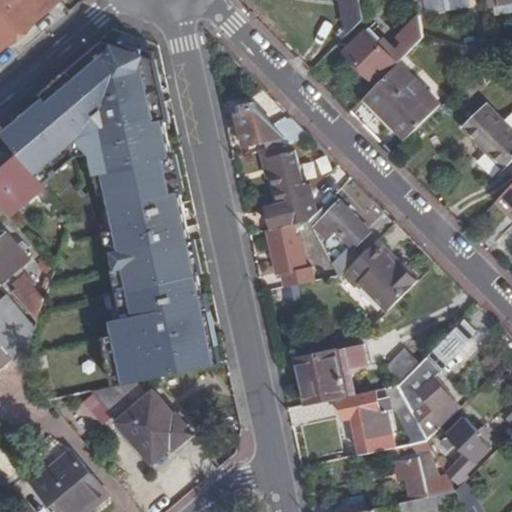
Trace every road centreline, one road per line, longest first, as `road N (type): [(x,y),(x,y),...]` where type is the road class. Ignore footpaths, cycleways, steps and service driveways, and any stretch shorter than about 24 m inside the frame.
road 1 (tertiary): [(173,7),(275,460)]
road 2 (residential): [(207,0),(511,303)]
road 3 (residential): [(0,98),(116,0)]
